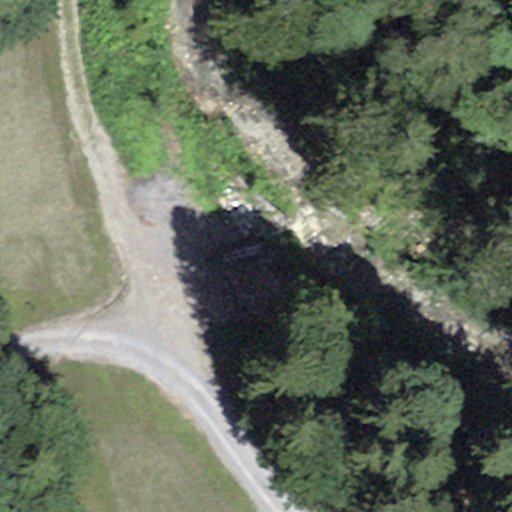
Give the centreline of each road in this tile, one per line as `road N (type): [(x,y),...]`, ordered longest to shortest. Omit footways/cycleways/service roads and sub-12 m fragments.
road 1 (track): [(195,380),(85,122),(64,0)]
road 2 (track): [(0,347),(134,342),(195,380)]
road 3 (track): [(285,511),(195,380)]
